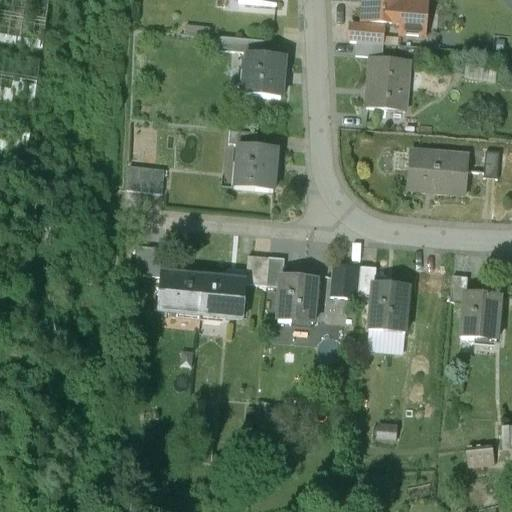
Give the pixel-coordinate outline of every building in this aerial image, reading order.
[(239,0),(239,5),(275,8),(275,0),(239,0)] [(365,0),(364,22),(361,22),(361,24),(382,26),(382,24),(399,25),(399,27),(399,36),(421,37),(424,2),(403,1),(403,2),(401,2),(400,0),(365,0)] [(263,43),(217,39),(216,53),(245,56),(262,57),(263,43)] [(381,47),(355,45),(353,58),(368,60),(380,61),(381,47)] [(262,57),(245,56),(243,74),(245,74),(243,98),(279,101),(280,87),(283,87),(285,72),(281,72),(282,59),(262,57)] [(380,61),(368,60),(367,81),(369,81),(367,109),(364,109),(364,111),(385,113),(386,111),(402,112),(401,114),(403,115),(405,88),(403,88),(405,65),(407,65),(408,63),(380,61)] [(256,135),(229,133),(228,147),(237,148),(255,150),(256,135)] [(255,150),(237,148),(235,166),(237,167),(235,189),(272,193),(273,176),(277,176),(278,164),(274,164),(275,152),(255,150)] [(446,159),(425,157),(425,154),(410,153),(407,192),(426,193),(426,191),(441,192),(441,194),(464,196),(466,173),(464,172),(465,160),(467,160),(467,157),(446,155),(446,159)] [(498,155),(483,154),(481,179),(495,181),(498,155)] [(163,173),(128,171),(126,194),(162,197),(163,173)] [(162,251),(136,249),(134,277),(160,279),(161,275),(162,251)] [(283,260),(268,259),(266,287),(280,288),(281,277),(282,277),(283,260)] [(375,270),(360,269),(357,296),(372,298),(373,286),(374,286),(375,270)] [(202,279),(161,275),(160,279),(159,295),(161,295),(159,310),(158,309),(158,312),(199,315),(202,279)] [(282,277),(281,277),(280,288),(277,323),(291,324),(291,323),(311,324),(311,326),(313,326),(317,280),(282,277)] [(467,279),(451,277),(449,303),(464,304),(465,294),(466,294),(467,279)] [(245,283),(202,279),(199,315),(242,319),(243,316),(241,316),(242,301),(244,301),(245,283)] [(374,286),(373,286),(372,298),(369,332),(382,333),(383,331),(403,333),(403,334),(405,334),(408,289),(374,286)] [(466,294),(465,294),(464,304),(461,340),(475,341),(475,339),(494,341),(494,342),(496,342),(501,297),(466,294)] [(381,422),(380,437),(398,438),(399,423),(381,422)]
